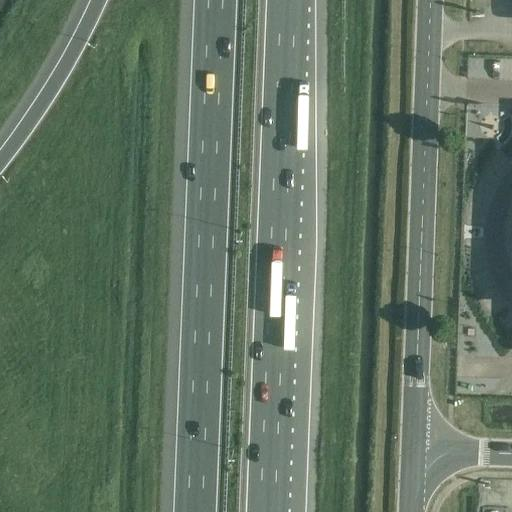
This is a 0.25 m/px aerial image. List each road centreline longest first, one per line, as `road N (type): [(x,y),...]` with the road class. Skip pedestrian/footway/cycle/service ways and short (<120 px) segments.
road 1 (motorway): [(265,511),(287,0)]
road 2 (motorway): [(215,0),(194,511)]
road 3 (unclassified): [(413,449),(430,0)]
road 4 (motorway): [(99,0),(0,163)]
